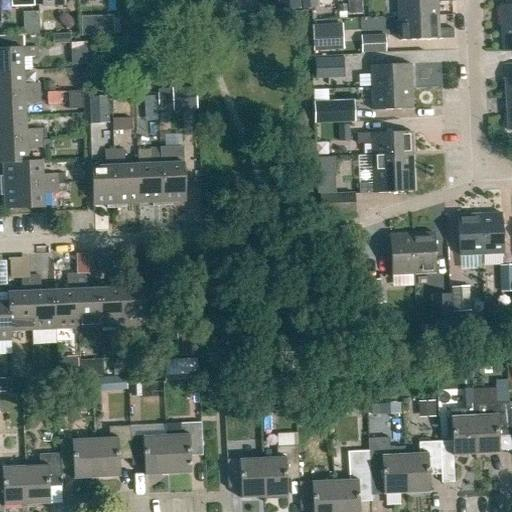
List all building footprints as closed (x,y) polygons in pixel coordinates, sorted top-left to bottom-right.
[(223,0),(224,13),(243,12),(242,0),(223,0)] [(277,0),(278,11),(300,10),(299,0),(277,0)] [(317,9),(316,0),(301,0),(301,10),(317,9)] [(438,16),(437,3),(452,2),(451,0),(396,0),(398,18),(438,16)] [(511,5),(499,6),(501,29),(511,28),(511,5)] [(21,32),(36,32),(36,13),(21,13),(21,32)] [(438,16),(398,18),(398,41),(453,39),(453,29),(438,30),(438,16)] [(340,24),(310,25),(312,51),(341,49),(340,24)] [(511,28),(501,29),(502,52),(511,51),(511,28)] [(69,34),(52,35),(53,45),(70,44),(69,34)] [(0,72),(23,71),(22,58),(37,57),(37,47),(22,48),(21,35),(0,36),(0,72)] [(385,36),(361,37),(362,54),(386,53),(385,36)] [(311,58),(312,80),(342,78),(341,57),(311,58)] [(410,64),(370,66),(371,89),(411,87),(410,64)] [(0,95),(39,93),(38,84),(23,85),(23,71),(0,72),(0,95)] [(411,87),(371,89),(372,111),(412,109),(411,87)] [(39,93),(0,95),(0,118),(25,117),(24,104),(39,103),(39,93)] [(60,93),(47,93),(47,106),(61,105),(60,93)] [(82,109),(82,93),(69,93),(69,110),(82,109)] [(107,121),(105,97),(87,98),(89,122),(107,121)] [(353,100),(313,102),(314,125),(354,123),(353,100)] [(25,117),(0,118),(0,140),(41,139),(40,130),(25,130),(25,117)] [(132,119),(113,120),(113,132),(133,131),(132,119)] [(372,156),(412,154),(411,132),(356,134),(357,143),(371,143),(372,156)] [(27,163),(27,162),(26,149),(41,148),(41,139),(0,140),(0,164),(2,164),(27,163)] [(159,149),(150,150),(150,165),(137,165),(139,204),(152,203),(152,207),(162,207),(159,149)] [(159,149),(162,207),(172,206),(171,202),(185,202),(183,163),(169,164),(169,149),(159,149)] [(113,151),(104,152),(105,167),(91,167),(93,206),(106,205),(106,209),(116,209),(113,151)] [(123,151),(113,151),(116,209),(126,209),(126,205),(139,204),(137,165),(124,166),(123,151)] [(373,184),(358,185),(359,195),(413,192),(412,154),(372,156),(373,184)] [(315,191),(332,191),(332,159),(315,160),(315,191)] [(2,164),(3,177),(0,176),(0,186),(57,184),(57,174),(42,175),(41,161),(27,162),(27,163),(2,164)] [(42,194),(58,194),(57,184),(0,186),(0,196),(4,196),(4,210),(43,208),(42,194)] [(322,196),(323,213),(355,212),(355,195),(322,196)] [(501,214),(479,215),(481,255),(503,254),(501,214)] [(479,215),(457,216),(459,256),(481,255),(479,215)] [(434,233),(411,235),(413,275),(436,274),(434,233)] [(411,235),(389,236),(391,276),(413,275),(411,235)] [(7,259),(8,277),(27,276),(26,258),(7,259)] [(500,293),(511,292),(511,265),(498,266),(500,293)] [(112,289),(99,289),(101,328),(124,327),(121,273),(112,273),(112,289)] [(121,273),(124,327),(147,326),(145,287),(131,288),(131,273),(121,273)] [(67,291),(53,291),(55,330),(78,329),(76,275),(66,275),(67,291)] [(101,328),(99,289),(86,290),(85,275),(76,275),(78,329),(101,328)] [(20,277),(21,293),(7,293),(8,302),(9,332),(10,332),(32,331),(30,277),(20,277)] [(39,277),(30,277),(32,331),(55,330),(53,291),(40,292),(39,277)] [(379,280),(366,281),(367,305),(380,304),(379,280)] [(468,288),(450,288),(452,312),(469,311),(468,288)] [(0,341),(11,341),(10,332),(9,332),(8,302),(0,302),(0,341)] [(190,334),(176,335),(177,356),(192,356),(190,334)] [(102,360),(80,361),(80,378),(103,377),(102,360)] [(105,362),(105,375),(118,375),(118,362),(105,362)] [(26,378),(13,378),(13,393),(26,393),(26,378)] [(493,388),(470,389),(471,405),(506,403),(505,380),(493,380),(493,388)] [(434,402),(418,403),(419,419),(435,418),(434,402)] [(488,405),(489,415),(475,415),(477,455),(500,454),(499,432),(510,432),(511,431),(510,408),(510,404),(488,405)] [(371,405),(371,415),(400,415),(400,405),(371,405)] [(296,415),(296,429),(308,429),(308,415),(296,415)] [(455,456),(477,455),(475,415),(452,416),(453,442),(440,442),(442,468),(441,468),(442,482),(456,482),(455,456)] [(166,436),(168,476),(192,475),(191,452),(202,451),(201,424),(167,425),(168,436),(166,436)] [(110,440),(96,440),(96,445),(98,479),(122,478),(121,455),(132,454),(131,438),(131,427),(110,428),(110,440)] [(166,436),(131,438),(132,454),(132,466),(145,466),(146,477),(168,476),(166,436)] [(373,495),(407,494),(405,454),(392,455),(391,437),(369,439),(370,451),(370,468),(372,485),(373,495)] [(61,442),(62,455),(62,470),(75,470),(75,480),(98,479),(96,445),(96,440),(61,442)] [(420,443),(421,453),(405,454),(407,494),(431,493),(430,469),(441,468),(442,468),(440,442),(420,443)] [(277,459),(263,459),(265,499),(288,497),(287,474),(299,474),(298,447),(277,448),(277,459)] [(373,496),(373,495),(372,485),(370,468),(370,451),(348,452),(350,480),(335,481),(336,502),(336,511),(359,511),(359,497),(373,496)] [(63,481),(62,470),(62,455),(40,456),(40,466),(26,466),(27,490),(27,506),(50,505),(49,482),(63,481)] [(263,459),(228,461),(229,490),(242,489),(242,500),(265,499),(263,459)] [(26,466),(0,467),(0,496),(3,496),(3,507),(27,506),(27,490),(26,466)] [(335,481),(300,482),(301,511),(313,511),(336,511),(336,502),(335,481)]
